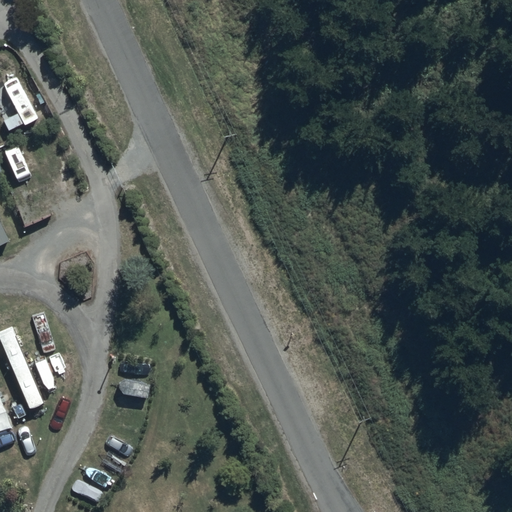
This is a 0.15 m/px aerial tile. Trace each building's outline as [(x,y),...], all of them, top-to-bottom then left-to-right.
[(38,97),(22,69),(17,72),(15,69),(11,71),(13,74),(10,76),(26,105),(38,97)] [(15,109),(3,82),(0,83),(0,112),(1,112),(2,115),(15,109)] [(68,180),(49,134),(14,149),(33,195),(68,180)] [(23,184),(9,191),(23,221),(38,214),(23,184)] [(0,224),(12,219),(1,193),(0,193),(0,224)] [(55,336),(40,306),(25,313),(39,343),(55,336)] [(0,381),(0,420),(0,419),(0,418),(13,415),(1,382),(0,381)]
